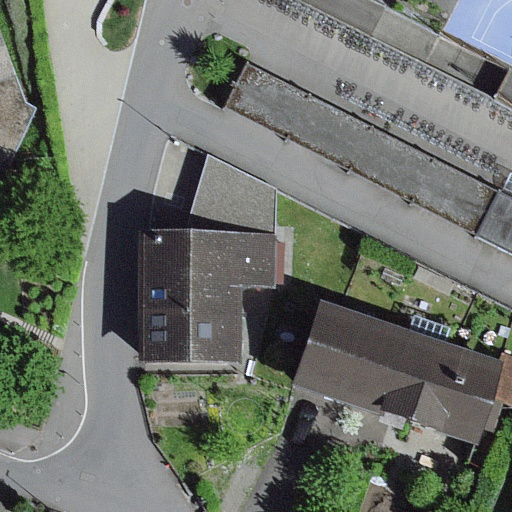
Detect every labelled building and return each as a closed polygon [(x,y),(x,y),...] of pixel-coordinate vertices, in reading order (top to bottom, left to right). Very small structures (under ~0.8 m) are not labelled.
[(0,178),(6,166),(11,168),(38,109),(27,104),(0,30),(0,178)] [(478,237),(501,193),(247,66),(225,108),(478,237)] [(511,198),(501,193),(478,237),(511,254),(511,198)] [(278,290),(277,236),(137,233),(137,365),(240,366),(241,290),(278,290)] [(504,365),(320,304),(292,390),(479,448),(504,365)]
